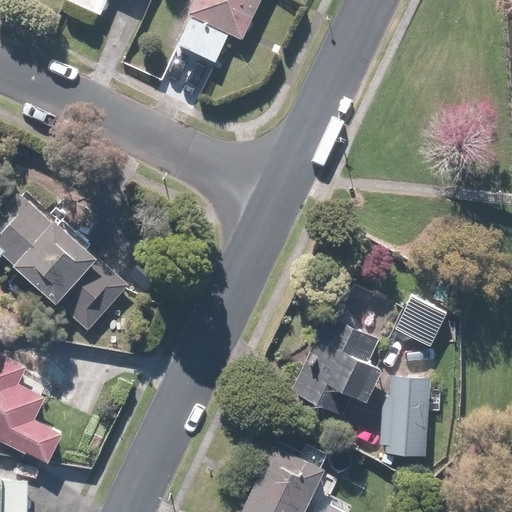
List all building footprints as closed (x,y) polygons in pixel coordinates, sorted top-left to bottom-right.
[(266,0),(198,0),(180,40),(220,58),(232,32),(249,39),(266,0)] [(0,211),(0,237),(60,294),(55,300),(88,331),(135,282),(93,243),(100,237),(63,203),(54,213),(24,186),(0,211)] [(407,257),(392,249),(376,281),(391,289),(407,257)] [(373,396),(392,363),(376,355),(384,341),(362,329),(366,322),(333,303),(320,327),(326,330),(294,386),(344,415),(359,388),(373,396)] [(408,310),(388,347),(405,355),(424,319),(408,310)] [(34,363),(0,346),(0,433),(53,459),(67,431),(39,417),(50,396),(24,383),(34,363)] [(436,375),(388,372),(384,449),(432,452),(436,375)] [(305,452),(278,439),(245,511),(363,511),(320,493),(332,465),(326,462),(332,449),(310,440),(305,452)] [(0,511),(31,511),(32,477),(45,478),(46,459),(0,458),(0,511)]
